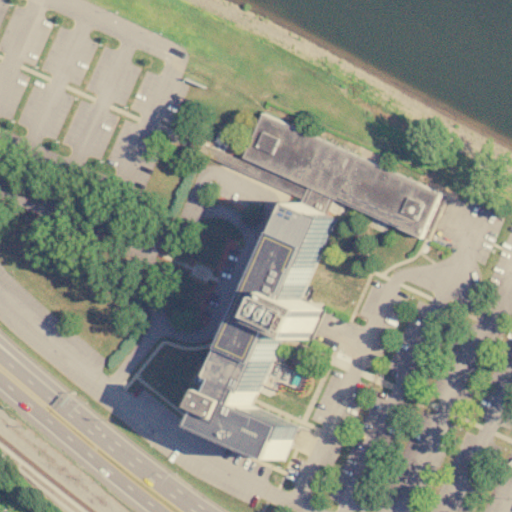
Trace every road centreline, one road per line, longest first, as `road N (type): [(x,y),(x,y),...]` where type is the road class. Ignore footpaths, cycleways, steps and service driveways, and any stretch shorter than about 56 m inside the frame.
road 1 (primary): [(196,511),(0,351)]
road 2 (primary): [(0,386),(149,511)]
